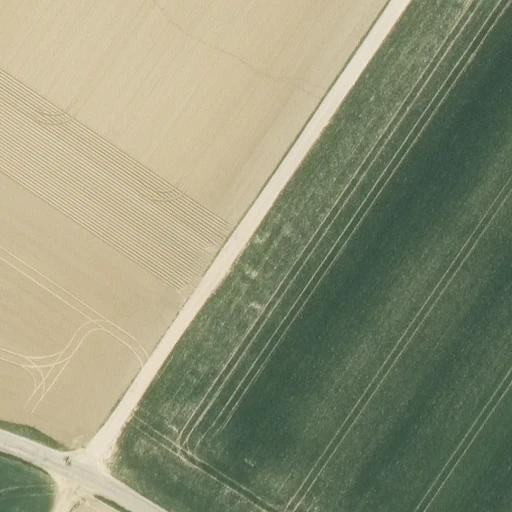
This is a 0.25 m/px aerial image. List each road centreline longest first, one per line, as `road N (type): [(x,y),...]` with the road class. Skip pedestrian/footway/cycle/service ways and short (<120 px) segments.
road 1 (track): [(77,475),(397,0)]
road 2 (unclassified): [(136,511),(77,475),(0,443)]
